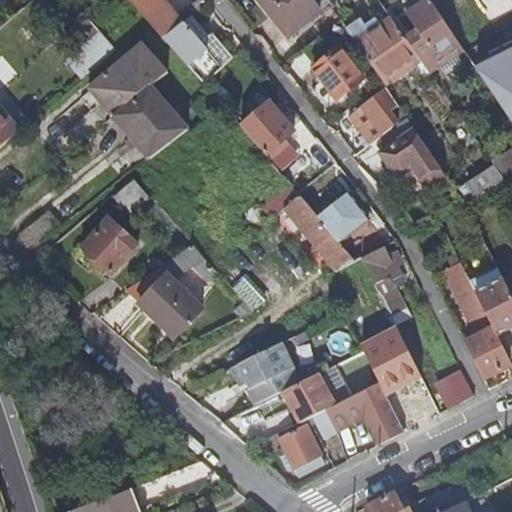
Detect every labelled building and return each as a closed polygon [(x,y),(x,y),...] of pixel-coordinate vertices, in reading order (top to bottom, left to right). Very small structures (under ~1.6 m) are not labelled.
[(131,0),(164,38),(166,37),(181,25),(159,0),(131,0)] [(193,14),(207,2),(205,0),(196,0),(188,8),(193,14)] [(260,0),(289,37),(321,11),(312,0),(260,0)] [(408,40),(422,61),(430,72),(466,50),(431,0),(408,0),(415,10),(407,15),(419,32),(408,40)] [(351,35),(384,83),(386,86),(422,61),(408,40),(393,18),(386,23),(381,15),(351,35)] [(223,69),(234,58),(213,35),(207,39),(190,18),(181,25),(166,37),(206,83),(222,68),(223,69)] [(71,58),(86,77),(118,51),(102,33),(71,58)] [(126,61),(150,88),(168,73),(144,45),(126,61)] [(314,69),(337,101),(364,81),(340,49),(314,69)] [(511,49),(476,69),(511,120),(511,49)] [(91,90),(113,117),(150,88),(126,61),(91,90)] [(150,88),(113,117),(145,157),(150,153),(153,157),(186,130),(150,88)] [(350,117),(371,146),(399,125),(378,97),(350,117)] [(283,141),(294,132),(270,104),(242,127),(266,156),(270,160),(287,146),(283,141)] [(0,148),(19,133),(0,109),(0,148)] [(409,166),(427,191),(443,179),(411,135),(379,158),(394,178),(409,166)] [(302,152),(293,141),(287,146),(270,160),(278,171),(285,166),(302,152)] [(310,149),(285,166),(296,181),(321,164),(310,149)] [(460,196),(467,206),(503,188),(509,185),(502,175),(460,196)] [(128,213),(148,196),(133,180),(113,196),(128,213)] [(307,205),(318,218),(338,202),(327,189),(307,205)] [(318,218),(339,242),(368,221),(347,195),(338,202),(318,218)] [(23,237),(15,244),(27,255),(62,226),(49,210),(20,234),(23,237)] [(113,274),(139,244),(109,219),(83,248),(113,274)] [(202,276),(214,267),(194,245),(128,291),(176,339),(204,309),(175,280),(195,267),(202,276)] [(377,285),(376,286),(383,300),(392,318),(409,310),(395,282),(403,278),(399,270),(403,263),(398,253),(390,257),(386,249),(364,260),(377,285)] [(376,286),(363,260),(336,273),(342,284),(335,287),(346,309),(366,298),(363,292),(376,286)] [(471,283),(476,293),(498,336),(511,328),(511,295),(499,269),(471,283)] [(485,335),(467,344),(485,379),(503,370),(498,361),(492,349),(497,346),(501,344),(498,336),(476,293),(466,298),(485,335)] [(386,327),(395,323),(392,318),(383,300),(374,305),(386,327)] [(301,384),(282,345),(258,357),(234,368),(242,386),(251,382),(253,388),(249,390),(257,405),(285,392),(301,384)] [(492,349),(498,361),(503,358),(497,346),(492,349)] [(295,427),(315,417),(353,398),(336,367),(301,384),(285,392),(294,409),(288,412),(295,427)] [(437,380),(449,407),(478,394),(465,367),(437,380)] [(372,389),(381,384),(376,374),(367,379),(372,389)] [(381,384),(400,423),(410,418),(391,379),(381,384)] [(378,447),(405,434),(400,423),(381,384),(372,389),(353,398),(315,417),(325,439),(339,433),(365,420),(378,447)] [(286,454),(293,469),(298,479),(325,466),(321,457),(322,457),(307,426),(279,439),(286,454)] [(287,472),(293,469),(286,454),(280,457),(287,472)] [(366,508),(368,511),(448,511),(465,504),(479,497),(470,481),(445,494),(444,492),(405,510),(396,493),(366,508)] [(511,511),(511,488),(509,482),(486,493),(495,511),(511,511)] [(76,511),(137,511),(129,492),(76,511)]
